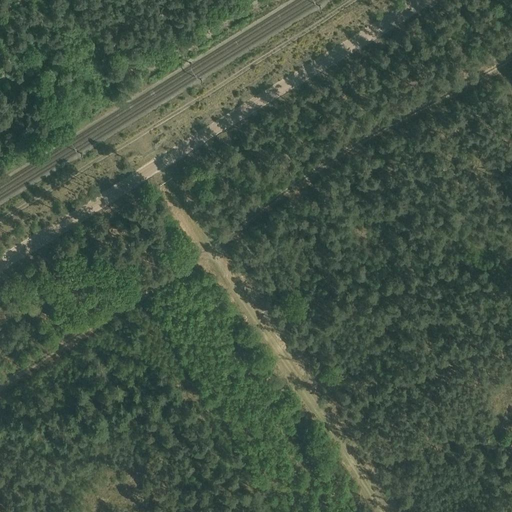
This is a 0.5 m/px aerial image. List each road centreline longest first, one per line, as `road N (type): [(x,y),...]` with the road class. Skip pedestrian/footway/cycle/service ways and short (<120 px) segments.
road 1 (track): [(0,220),(355,0)]
road 2 (track): [(260,0),(157,67)]
